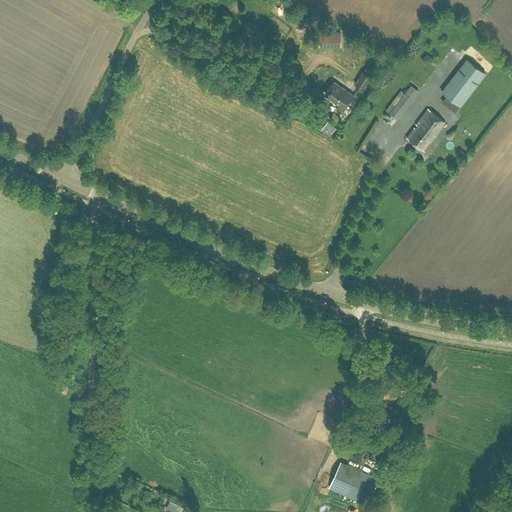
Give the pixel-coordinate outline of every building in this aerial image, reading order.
[(425,61),(430,65),(434,59),(429,55),(425,61)] [(486,73),(467,58),(441,91),(461,106),(486,73)] [(370,77),(363,72),(355,84),(362,89),(370,77)] [(354,96),(334,82),(325,94),(339,104),(337,108),(343,111),(354,96)] [(405,93),(395,105),(392,102),(386,110),(392,115),(389,118),(390,119),(388,122),(392,125),(413,99),(405,93)] [(445,123),(428,110),(417,124),(418,125),(408,138),(425,152),(431,143),(430,142),(445,123)] [(448,364),(454,350),(438,343),(432,357),(448,364)] [(403,391),(387,374),(373,389),(390,405),(403,391)] [(405,430),(392,425),(378,461),(392,466),(405,430)] [(382,432),(375,429),(372,437),(363,433),(359,443),(347,437),(343,447),(369,459),(382,432)] [(379,478),(341,461),(330,487),(367,504),(379,478)] [(393,473),(389,471),(384,483),(389,484),(393,473)]
